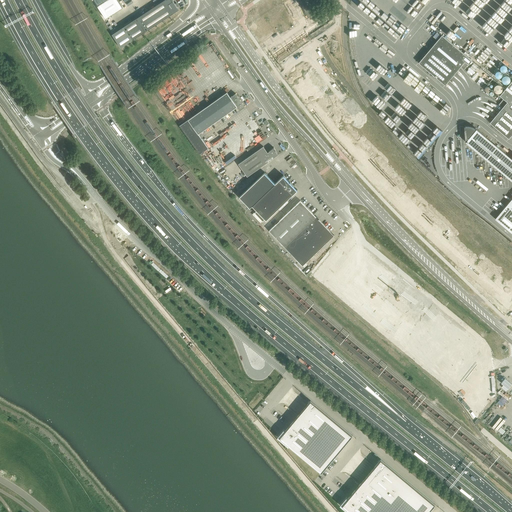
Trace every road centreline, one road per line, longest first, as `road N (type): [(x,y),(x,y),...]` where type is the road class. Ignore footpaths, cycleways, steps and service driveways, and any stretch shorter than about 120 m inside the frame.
road 1 (motorway): [(4,0),(61,100),(156,225),(291,350),(491,511)]
road 2 (motorway): [(403,424),(252,301),(164,212),(71,92),(18,0)]
road 3 (unclassified): [(452,511),(235,331),(95,196)]
road 4 (motorway): [(403,424),(194,226),(94,103)]
road 5 (unclassified): [(215,18),(348,190)]
road 6 (unclassified): [(354,182),(224,12)]
road 7 (unclassified): [(496,325),(354,182)]
road 8 (unclassified): [(348,190),(496,325)]
road 9 (unclassified): [(348,190),(336,198),(240,68)]
road 10 (unclassified): [(94,103),(215,18)]
road 11 (motorway): [(511,511),(403,424)]
road 12 (unclassified): [(90,199),(46,162),(0,99)]
